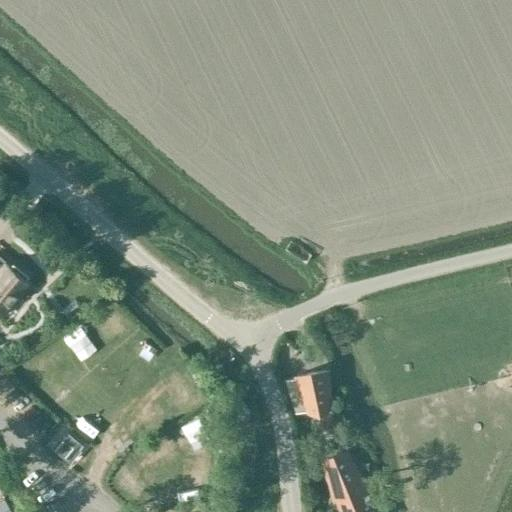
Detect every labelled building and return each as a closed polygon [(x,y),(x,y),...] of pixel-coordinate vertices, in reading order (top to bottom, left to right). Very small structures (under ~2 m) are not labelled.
[(0,314),(4,317),(33,281),(0,254),(0,314)] [(309,411),(329,407),(327,368),(296,374),(297,377),(308,409),(309,411)] [(295,412),(308,409),(297,377),(285,379),(295,412)] [(51,447),(55,451),(59,450),(68,439),(67,436),(63,432),(59,432),(50,444),(51,447)] [(66,456),(66,459),(71,463),(74,462),(83,451),(82,448),(78,444),(75,445),(66,456)] [(376,502),(345,451),(325,460),(333,491),(335,491),(343,511),(374,511),(371,504),(376,502)] [(0,497),(0,511),(15,505),(9,493),(0,497)] [(162,502),(163,511),(204,511),(202,496),(162,502)]
